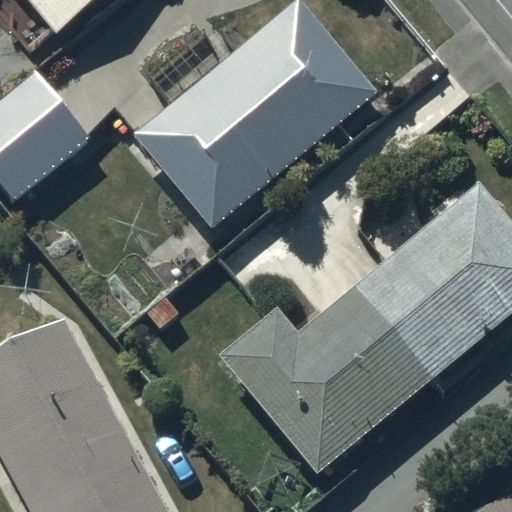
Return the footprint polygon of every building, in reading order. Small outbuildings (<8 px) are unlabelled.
[(21,0),(56,40),(103,0),(21,0)] [(305,8),(140,149),(215,237),(380,96),(305,8)] [(35,81),(0,111),(0,194),(15,211),(91,143),(35,81)] [(285,310),(225,365),(326,476),(511,305),(511,251),(471,207),(319,347),(285,310)] [(149,511),(57,333),(0,362),(0,478),(17,511),(149,511)] [(511,511),(511,500),(485,511),(511,511)]
